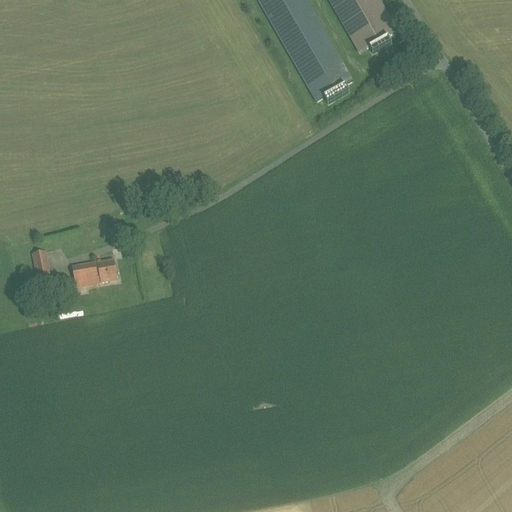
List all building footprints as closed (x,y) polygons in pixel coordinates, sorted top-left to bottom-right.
[(353,82),(305,0),(256,0),(316,104),(324,99),(345,87),(353,82)] [(397,33),(378,0),(328,0),(360,55),(369,49),(388,39),(397,33)] [(388,39),(369,49),(373,56),(392,45),(388,39)] [(349,94),(345,87),(324,99),(328,106),(349,94)] [(46,253),(30,255),(37,292),(52,289),(46,253)] [(115,261),(98,264),(102,285),(118,282),(115,261)] [(98,264),(74,268),(78,290),(102,285),(98,264)]
